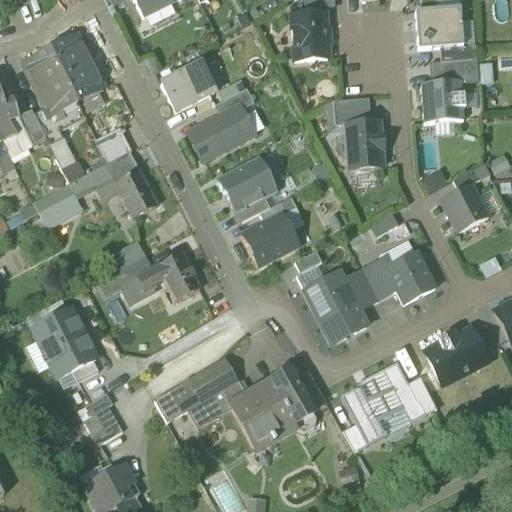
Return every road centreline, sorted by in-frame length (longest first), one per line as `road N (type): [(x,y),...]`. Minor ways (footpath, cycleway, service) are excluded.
road 1 (residential): [(90,7),(236,293)]
road 2 (residential): [(236,293),(278,308),(322,380),(464,300)]
road 3 (residential): [(464,300),(405,187),(396,82),(372,51)]
